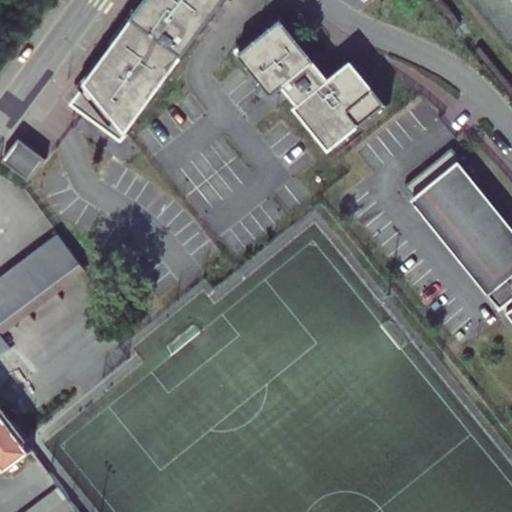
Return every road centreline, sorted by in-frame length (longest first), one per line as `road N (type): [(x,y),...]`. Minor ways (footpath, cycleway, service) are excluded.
road 1 (residential): [(321,0),(469,81),(511,128)]
road 2 (secondary): [(0,121),(90,0)]
